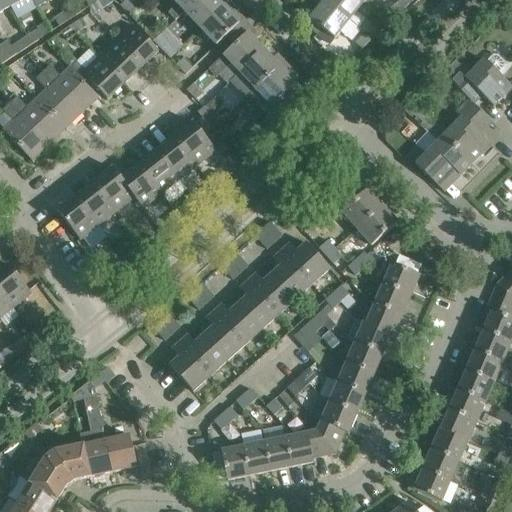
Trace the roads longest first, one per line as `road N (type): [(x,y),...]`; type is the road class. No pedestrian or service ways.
road 1 (residential): [(191,501),(289,501),(361,481),(392,424),(420,400),(484,256)]
road 2 (residential): [(110,340),(352,129)]
road 3 (residential): [(333,112),(94,321)]
road 4 (residential): [(30,204),(182,85)]
road 5 (residential): [(352,129),(485,0)]
road 6 (residential): [(484,256),(352,129)]
road 7 (residential): [(191,501),(174,413),(121,352)]
road 8 (residential): [(452,0),(333,112)]
road 9 (residential): [(0,422),(110,340)]
road 10 (residential): [(94,321),(21,224)]
